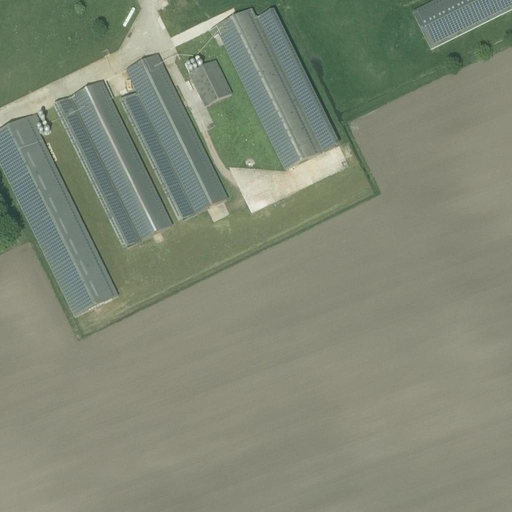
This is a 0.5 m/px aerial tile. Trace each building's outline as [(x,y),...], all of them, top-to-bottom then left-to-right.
[(431,52),(511,11),(511,0),(440,0),(412,14),(431,52)] [(218,37),(284,172),(285,174),(322,156),(322,155),(339,147),(340,147),(339,145),(274,12),(258,19),(257,18),(256,19),(252,12),(210,32),(213,39),(218,37)] [(136,95),(119,104),(178,225),(228,201),(158,57),(125,73),(136,95)] [(205,110),(232,97),(216,63),(188,77),(205,110)] [(173,228),(103,84),(52,109),(123,252),(173,228)] [(41,126),(36,117),(31,120),(30,119),(0,133),(0,167),(74,320),(118,298),(36,129),(41,126)]
